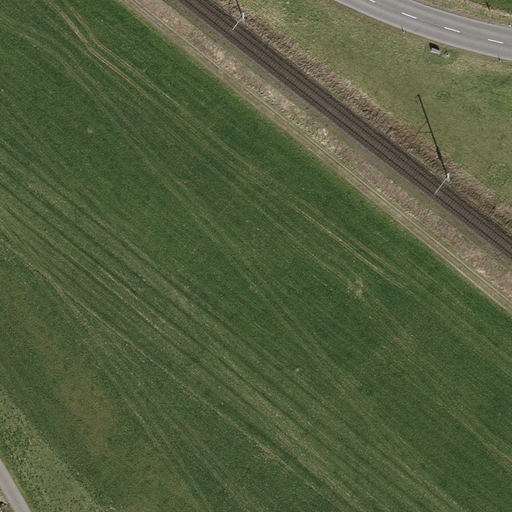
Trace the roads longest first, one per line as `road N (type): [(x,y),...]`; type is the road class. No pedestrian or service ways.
road 1 (track): [(511,291),(140,0)]
road 2 (tertiary): [(511,44),(370,0)]
